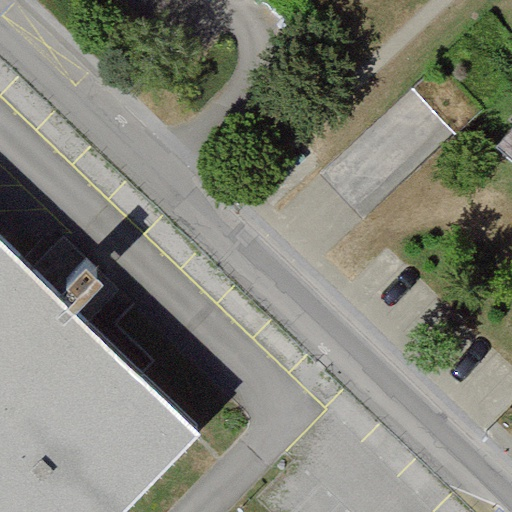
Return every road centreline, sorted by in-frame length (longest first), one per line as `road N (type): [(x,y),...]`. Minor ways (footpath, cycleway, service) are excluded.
road 1 (residential): [(511,511),(0,23)]
road 2 (unknown): [(203,511),(355,362)]
